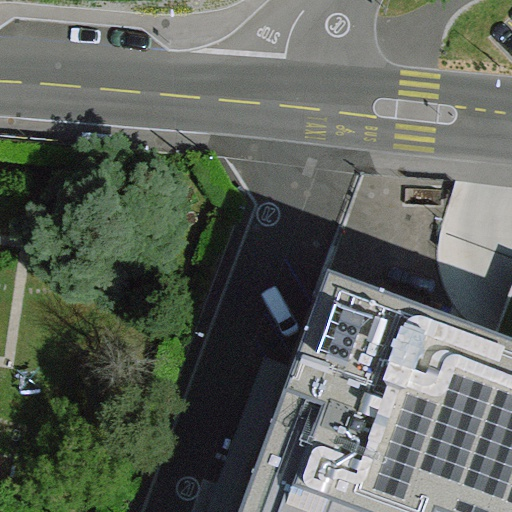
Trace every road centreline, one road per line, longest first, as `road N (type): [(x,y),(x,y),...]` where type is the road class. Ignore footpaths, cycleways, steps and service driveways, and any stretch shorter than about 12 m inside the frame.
road 1 (residential): [(185,511),(304,212),(316,100)]
road 2 (tertiary): [(316,100),(0,77)]
road 3 (tertiary): [(511,121),(316,100)]
